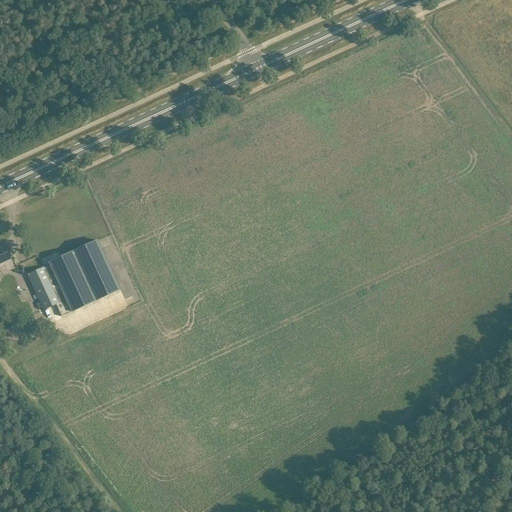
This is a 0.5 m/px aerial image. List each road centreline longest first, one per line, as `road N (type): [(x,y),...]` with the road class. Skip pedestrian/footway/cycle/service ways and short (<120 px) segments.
road 1 (primary): [(0,187),(256,67)]
road 2 (track): [(120,511),(0,351)]
road 3 (track): [(511,136),(414,0)]
road 4 (primary): [(256,67),(405,0)]
